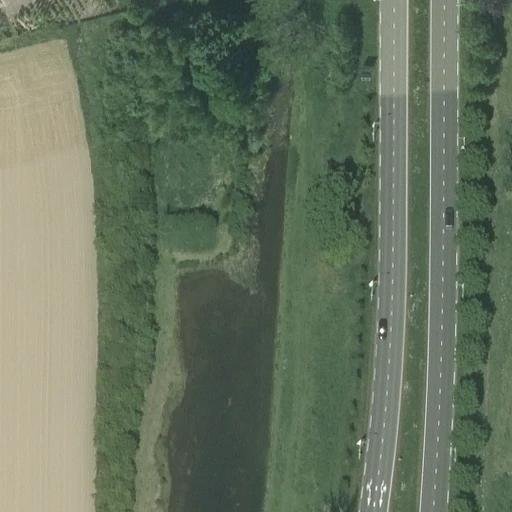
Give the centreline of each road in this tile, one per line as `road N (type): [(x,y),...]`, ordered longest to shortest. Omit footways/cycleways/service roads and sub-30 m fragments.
road 1 (primary): [(393,0),(390,341),(373,511)]
road 2 (primary): [(431,511),(442,0)]
